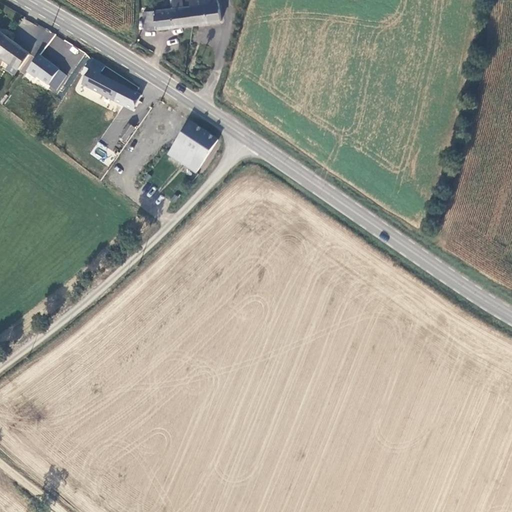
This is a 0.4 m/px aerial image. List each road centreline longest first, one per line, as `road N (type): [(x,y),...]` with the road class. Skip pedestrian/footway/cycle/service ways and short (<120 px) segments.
road 1 (unclassified): [(247,139),(171,225),(0,365)]
road 2 (secondary): [(511,317),(247,139)]
road 3 (secondary): [(247,139),(26,0)]
